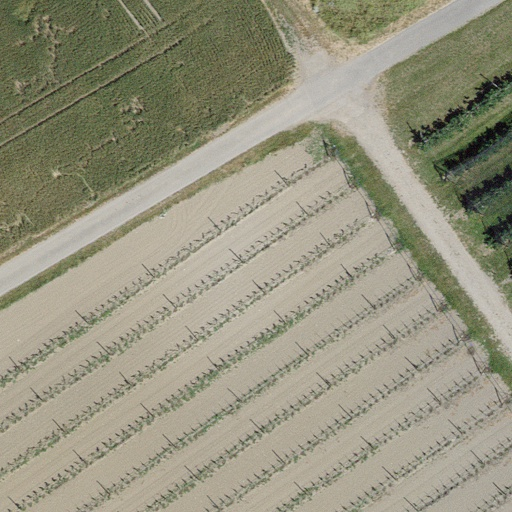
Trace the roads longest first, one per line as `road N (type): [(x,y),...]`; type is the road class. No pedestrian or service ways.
road 1 (track): [(478,0),(0,278)]
road 2 (track): [(511,338),(333,84)]
